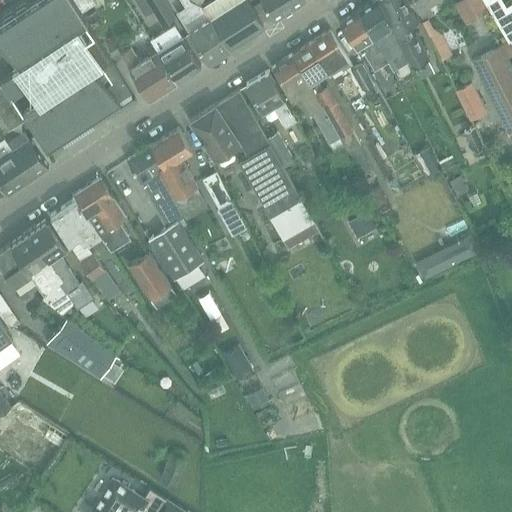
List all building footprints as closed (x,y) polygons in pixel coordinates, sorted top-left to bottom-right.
[(82,11),(74,0),(36,0),(0,24),(0,40),(14,56),(21,63),(87,20),(82,11)] [(95,3),(93,0),(74,0),(82,11),(95,3)] [(176,16),(165,0),(146,0),(162,26),(176,16)] [(230,48),(204,6),(190,0),(189,0),(180,0),(197,25),(190,30),(199,43),(209,61),(230,48)] [(264,26),(254,9),(248,0),(212,0),(204,6),(230,48),(264,26)] [(264,0),(265,1),(275,19),(303,0),(264,0)] [(374,0),(358,10),(377,42),(378,45),(388,63),(404,53),(395,34),(393,31),(379,0),(374,0)] [(406,0),(379,0),(393,31),(395,34),(404,53),(411,66),(427,59),(411,25),(416,22),(406,0)] [(413,0),(419,9),(418,10),(425,21),(432,16),(436,14),(429,3),(433,0),(413,0)] [(490,9),(485,0),(455,0),(467,22),(490,9)] [(485,0),(490,9),(508,41),(511,38),(511,8),(511,9),(504,0),(485,0)] [(358,10),(339,22),(340,22),(359,56),(365,52),(375,72),(388,64),(388,63),(378,45),(377,42),(358,10)] [(177,81),(201,66),(175,24),(158,34),(158,33),(149,38),(157,50),(177,81)] [(350,58),(331,28),(311,41),(328,71),(328,72),(350,58)] [(132,93),(94,32),(84,39),(111,81),(106,86),(120,100),(132,93)] [(9,61),(14,56),(0,40),(0,77),(11,94),(24,85),(9,61)] [(328,71),(311,41),(291,54),(311,85),(340,138),(347,150),(353,147),(350,141),(357,137),(353,129),(327,84),(318,90),(312,81),(328,71)] [(511,129),(511,62),(509,57),(503,44),(472,60),(508,132),(511,129)] [(149,99),(177,81),(157,50),(142,60),(133,46),(121,54),(149,99)] [(311,85),(291,54),(273,66),(294,99),(302,94),(330,143),(340,138),(311,85)] [(363,63),(352,69),(367,98),(372,95),(379,92),(374,82),(363,63)] [(66,143),(95,124),(92,120),(121,101),(120,100),(106,86),(90,68),(23,112),(27,118),(47,149),(63,139),(66,143)] [(276,81),(270,70),(269,70),(268,70),(246,84),(263,111),(264,110),(270,121),(279,115),(286,127),(297,120),(275,81),(276,81)] [(384,76),(374,82),(379,92),(391,113),(392,113),(402,107),(384,76)] [(0,110),(12,128),(27,118),(23,112),(11,94),(0,77),(0,110)] [(471,83),(457,90),(471,118),(485,111),(471,83)] [(250,105),(240,88),(191,119),(201,136),(214,158),(215,157),(220,165),(224,165),(234,159),(235,156),(230,149),(240,143),(247,156),(237,161),(281,239),(314,222),(281,162),(267,137),(250,105)] [(465,131),(474,150),(485,145),(475,126),(465,131)] [(193,147),(180,127),(150,146),(161,166),(158,169),(173,197),(195,186),(179,156),(193,147)] [(25,131),(12,140),(16,148),(0,158),(0,184),(6,195),(49,166),(25,131)] [(281,162),(292,156),(278,131),(267,137),(281,162)] [(161,166),(150,146),(128,160),(163,228),(149,238),(175,277),(202,260),(175,219),(182,216),(173,197),(158,169),(161,166)] [(216,170),(202,178),(218,207),(232,199),(216,170)] [(127,233),(119,222),(127,217),(101,176),(73,194),(75,198),(86,215),(102,238),(111,251),(122,243),(119,238),(127,233)] [(102,238),(86,215),(75,198),(50,215),(70,244),(78,239),(84,248),(86,247),(87,248),(102,238)] [(412,215),(429,211),(427,202),(410,206),(412,215)] [(368,210),(349,221),(358,237),(377,226),(368,210)] [(48,217),(30,229),(65,280),(62,281),(68,290),(78,283),(58,254),(68,247),(59,234),(48,217)] [(65,280),(30,229),(0,249),(0,268),(13,287),(33,273),(46,291),(41,297),(48,303),(68,290),(62,281),(65,280)] [(97,252),(83,261),(92,275),(106,266),(97,252)] [(149,252),(128,265),(149,298),(170,284),(149,252)] [(75,301),(68,290),(48,303),(61,313),(75,301)] [(1,293),(0,293),(0,309),(8,304),(1,293)] [(65,317),(46,342),(99,377),(115,355),(65,317)] [(0,350),(15,340),(0,319),(0,350)] [(197,363),(190,367),(197,377),(204,373),(197,363)] [(0,413),(10,406),(0,392),(0,413)] [(49,411),(60,417),(71,398),(60,392),(49,411)] [(21,406),(0,438),(0,449),(42,477),(68,437),(21,406)] [(160,478),(176,485),(186,459),(170,453),(160,478)] [(113,477),(90,511),(138,511),(141,507),(148,511),(187,511),(188,511),(150,487),(144,497),(113,477)]
